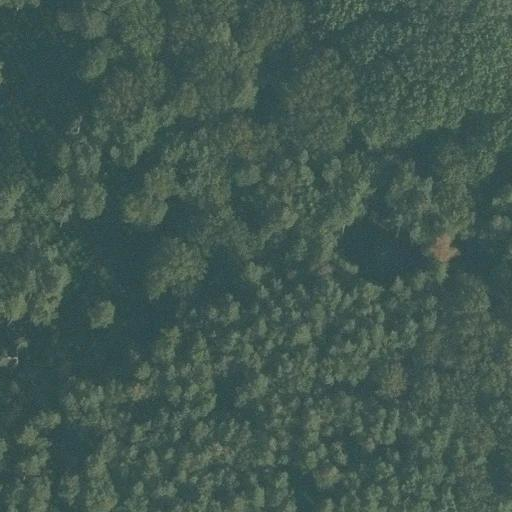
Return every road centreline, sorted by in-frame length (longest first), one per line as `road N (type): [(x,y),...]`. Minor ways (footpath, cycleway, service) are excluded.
road 1 (track): [(416,173),(0,450)]
road 2 (track): [(416,173),(307,0)]
road 3 (track): [(511,323),(416,173)]
